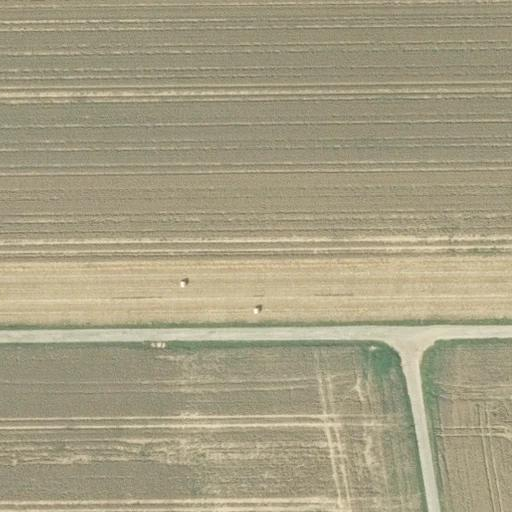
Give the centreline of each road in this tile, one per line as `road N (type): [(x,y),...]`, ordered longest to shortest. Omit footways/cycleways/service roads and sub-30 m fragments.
road 1 (unclassified): [(0,337),(511,331)]
road 2 (track): [(433,511),(404,332)]
